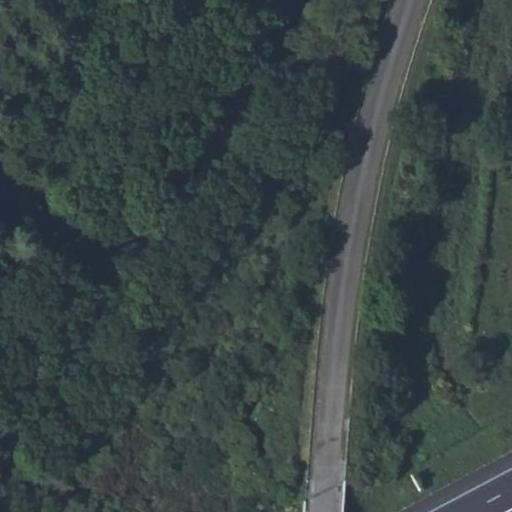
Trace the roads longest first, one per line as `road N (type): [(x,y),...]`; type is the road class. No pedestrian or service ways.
road 1 (unclassified): [(318,511),(342,281),(410,0)]
road 2 (track): [(311,0),(156,241),(115,257),(0,186)]
